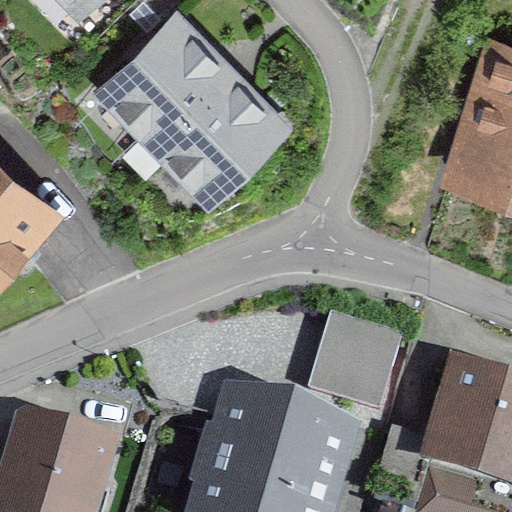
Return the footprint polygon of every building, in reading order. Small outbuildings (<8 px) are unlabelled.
[(104,89),(157,143),(228,72),(175,19),(104,89)] [(511,53),(510,53),(473,167),(511,180),(511,53)] [(280,126),(228,72),(157,143),(209,196),(280,126)] [(0,172),(0,248),(38,205),(0,172)] [(379,411),(402,335),(331,313),(308,389),(379,411)] [(394,436),(379,489),(444,511),(443,511),(511,511),(511,381),(458,367),(435,448),(394,436)] [(319,511),(343,433),(235,402),(224,440),(211,436),(191,506),(212,511),(319,511)] [(0,498),(0,506),(20,511),(90,511),(110,444),(23,419),(0,498)] [(409,511),(375,502),(371,511),(409,511)]
